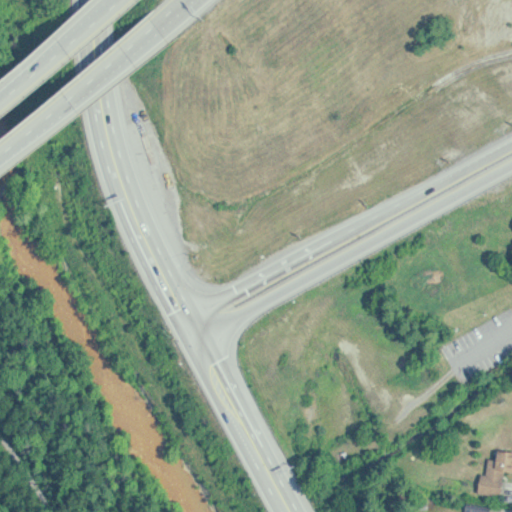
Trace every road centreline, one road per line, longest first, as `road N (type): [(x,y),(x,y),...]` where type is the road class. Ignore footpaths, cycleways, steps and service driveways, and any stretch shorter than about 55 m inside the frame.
road 1 (primary): [(289,511),(162,261),(120,158),(100,71),(97,0)]
road 2 (motorway): [(511,152),(221,312),(199,334)]
road 3 (motorway): [(199,334),(232,328),(511,171)]
road 4 (motorway): [(0,171),(168,30)]
road 5 (motorway): [(128,0),(0,115)]
